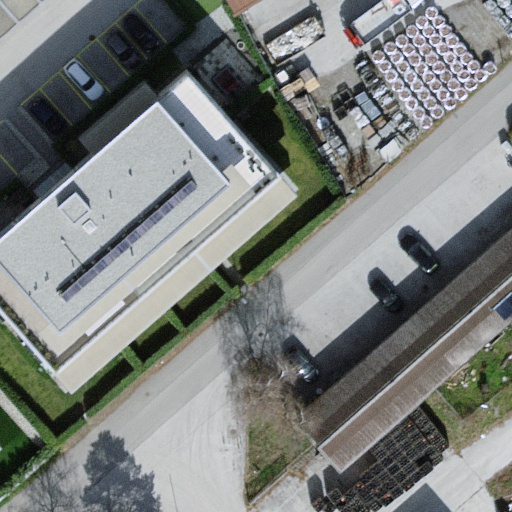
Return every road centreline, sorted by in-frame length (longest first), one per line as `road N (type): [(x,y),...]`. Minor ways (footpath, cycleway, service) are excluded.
road 1 (residential): [(511,91),(29,511)]
road 2 (unknown): [(181,379),(244,480),(275,506),(317,504),(416,452),(461,446),(511,480)]
road 3 (unknown): [(0,96),(121,0)]
